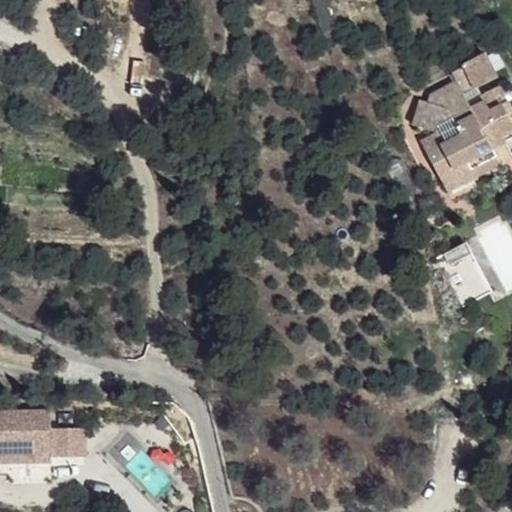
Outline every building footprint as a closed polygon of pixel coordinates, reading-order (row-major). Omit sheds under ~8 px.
[(314,0),(321,23),(347,16),(342,0),(314,0)] [(475,94),(462,76),(440,88),(438,97),(427,97),(421,123),(436,126),(439,131),(427,139),(445,169),(471,157),(476,163),(503,150),(503,142),(511,135),(511,92),(506,81),(475,94)] [(471,157),(445,169),(456,186),(508,158),(503,150),(476,163),(471,157)] [(474,247),(448,260),(470,303),(497,289),(474,247)] [(0,461),(51,461),(51,454),(84,453),(84,448),(82,430),(50,431),(50,412),(0,413),(0,461)]
